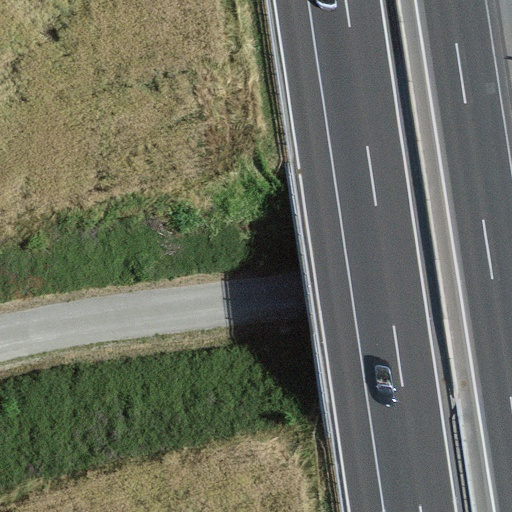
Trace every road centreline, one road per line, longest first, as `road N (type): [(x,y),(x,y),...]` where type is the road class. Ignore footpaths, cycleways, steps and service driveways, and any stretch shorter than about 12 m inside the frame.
road 1 (motorway): [(345,0),(421,511)]
road 2 (unclassified): [(0,336),(511,265)]
road 3 (motorway): [(511,407),(449,0)]
